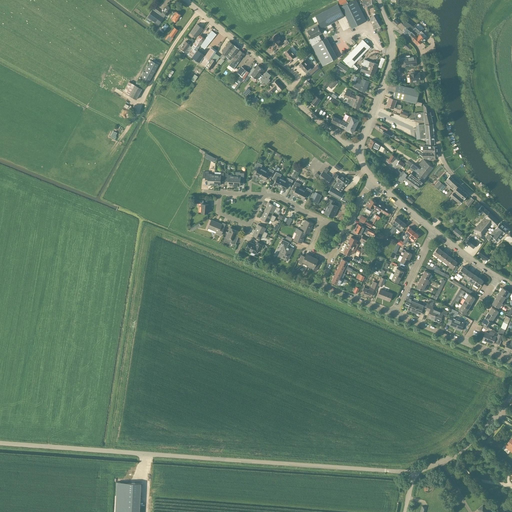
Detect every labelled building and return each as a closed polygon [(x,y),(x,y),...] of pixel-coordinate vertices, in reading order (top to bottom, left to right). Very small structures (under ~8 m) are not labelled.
[(366,21),(356,0),(355,0),(350,2),(349,0),(346,2),(345,0),(339,0),(343,6),(341,7),(352,28),(366,21)] [(343,14),(339,6),(338,4),(315,16),(322,29),(345,16),(343,14)] [(168,15),(172,9),(168,5),(166,8),(165,8),(164,8),(163,8),(162,9),(162,10),(162,11),(163,12),(162,13),(160,12),(159,14),(153,10),(147,18),(153,22),(153,21),(159,25),(164,18),(164,17),(166,14),(168,15)] [(176,11),(168,22),(173,25),(175,22),(176,22),(181,15),(176,11)] [(375,28),(382,24),(376,14),(373,15),(372,16),(369,18),(371,22),(374,20),(375,23),(373,25),(375,28)] [(414,28),(415,28),(409,24),(405,21),(401,26),(406,29),(405,30),(404,30),(403,31),(403,32),(408,36),(409,36),(414,28)] [(159,29),(163,33),(168,25),(165,23),(164,26),(162,25),(161,28),(160,27),(159,29)] [(197,37),(203,28),(197,24),(191,33),(197,37)] [(323,66),(326,64),(338,58),(327,38),(322,40),(319,35),(322,33),(321,31),(317,25),(307,31),(311,38),(308,40),(310,43),(323,66)] [(173,37),(178,30),(174,27),(169,35),(168,34),(165,39),(170,42),(173,38),(173,37)] [(409,36),(411,38),(415,34),(416,35),(418,32),(419,32),(414,28),(409,36)] [(212,31),(207,37),(200,45),(205,49),(211,41),(216,34),(212,31)] [(419,33),(419,32),(418,32),(416,35),(415,34),(411,38),(418,44),(421,41),(422,42),(427,37),(421,31),(419,33)] [(191,47),(192,47),(188,54),(187,54),(192,57),(205,39),(200,35),(191,47)] [(287,39),(282,43),(276,35),(269,41),(276,49),(281,45),(284,48),(289,42),(287,39)] [(350,67),(353,69),(355,72),(358,68),(356,66),(355,66),(353,64),(370,47),(363,40),(343,60),(350,67)] [(189,45),(190,45),(191,43),(189,42),(188,43),(186,41),(180,48),(182,49),(185,51),(188,54),(192,47),(191,47),(189,45)] [(223,51),(224,52),(219,57),(223,60),(234,45),(230,42),(223,51)] [(231,60),(239,49),(235,45),(229,53),(226,56),(231,60)] [(204,58),(201,63),(206,67),(209,62),(209,61),(216,51),(217,50),(212,47),(211,48),(204,57),(204,58)] [(285,53),(290,60),(292,58),(294,60),(298,56),(296,54),(295,55),(290,49),(285,53)] [(192,57),(197,60),(200,62),(205,55),(202,53),(198,50),(192,57)] [(234,68),(239,61),(245,54),(240,50),(229,65),(234,68)] [(310,67),(304,61),(306,59),(309,56),(307,54),(299,61),(301,63),(299,65),(305,72),(306,73),(311,69),(310,67)] [(402,67),(417,65),(416,57),(401,58),(402,67)] [(210,70),(216,62),(212,58),(206,67),(210,70)] [(374,75),(378,64),(371,62),(370,62),(364,59),(363,63),(362,62),(361,64),(362,64),(362,65),(363,65),(360,70),(366,73),(366,72),(374,75)] [(149,82),(158,64),(151,61),(142,78),(149,82)] [(336,67),(345,74),(348,68),(339,62),(336,67)] [(250,77),(251,75),(257,79),(264,70),(258,65),(254,71),(251,69),(247,75),(250,77)] [(317,65),(309,72),(312,76),(320,69),(317,65)] [(241,66),(237,72),(240,75),(241,76),(236,82),(236,81),(232,86),(234,88),(238,83),(239,84),(249,72),(245,69),(241,66)] [(268,78),(271,75),(267,72),(258,81),(262,84),(264,82),(266,84),(270,80),(268,78)] [(417,73),(417,72),(411,73),(411,74),(406,75),(407,83),(421,81),(420,73),(417,73)] [(365,92),(369,82),(362,79),(357,77),(353,87),(359,89),(358,89),(365,92)] [(267,89),(267,90),(263,94),(267,97),(271,93),(277,88),(280,91),(284,88),(277,80),(267,89)] [(332,80),(327,87),(331,90),(336,84),(332,80)] [(137,100),(143,89),(129,82),(123,92),(137,100)] [(397,84),(394,97),(416,103),(415,105),(421,106),(422,102),(416,102),(420,90),(397,84)] [(344,96),(348,98),(347,102),(350,104),(349,105),(352,106),(359,109),(363,97),(357,95),(356,96),(354,95),(355,93),(352,92),(347,90),(344,96)] [(326,97),(331,101),(331,102),(337,106),(338,105),(339,103),(333,98),(328,94),(326,97)] [(316,106),(321,99),(315,95),(310,101),(316,106)] [(394,108),(394,107),(401,110),(401,105),(398,104),(397,105),(395,105),(397,100),(389,97),(386,106),(394,108)] [(429,104),(427,104),(423,104),(424,112),(415,113),(416,120),(424,121),(425,123),(433,123),(429,104)] [(331,122),(346,130),(353,133),(359,120),(352,117),(349,116),(346,122),(342,120),(334,116),(331,122)] [(435,144),(435,143),(433,124),(419,125),(419,131),(416,131),(417,139),(425,138),(426,141),(427,141),(427,143),(435,144)] [(375,148),(379,150),(379,151),(383,152),(384,148),(381,146),(372,140),(368,147),(374,149),(375,148)] [(438,153),(428,153),(423,152),(423,158),(425,158),(425,159),(429,160),(432,160),(432,158),(438,158),(438,153)] [(395,182),(395,181),(397,179),(398,180),(401,176),(396,173),(395,175),(394,174),(391,172),(393,170),(380,160),(374,167),(387,178),(391,174),(389,176),(385,180),(391,186),(395,182)] [(396,165),(401,169),(404,164),(399,160),(396,165)] [(413,170),(416,167),(412,164),(408,160),(405,164),(413,170)] [(433,167),(426,162),(423,160),(419,165),(422,167),(420,169),(417,173),(424,179),(433,167)] [(253,169),(257,171),(254,175),(259,178),(264,169),(261,168),(262,165),(257,162),(253,169)] [(317,178),(326,185),(332,177),(326,173),(329,169),(327,167),(324,171),(323,170),(317,178)] [(268,168),(267,171),(264,169),(259,178),(265,181),(267,177),(270,178),(274,171),(268,168)] [(421,184),(425,179),(413,171),(410,176),(421,184)] [(208,184),(214,185),(215,174),(209,174),(209,172),(206,172),(205,178),(208,178),(208,184)] [(224,173),(221,173),(215,172),(215,174),(214,185),(220,185),(221,179),(224,179),(224,173)] [(272,179),(276,181),(274,185),(279,188),(283,179),(280,177),(281,175),(276,172),(272,179)] [(227,186),(234,186),(234,175),(228,175),(228,173),(225,173),(225,179),(228,179),(227,186)] [(336,179),(341,183),(342,183),(344,180),(344,179),(345,178),(339,174),(339,175),(335,173),(332,176),(336,179)] [(404,179),(407,175),(404,173),(401,177),(401,176),(399,179),(402,182),(404,179)] [(240,176),(234,175),(234,186),(240,186),(240,180),(243,180),(244,174),(240,174),(240,176)] [(418,189),(421,185),(407,175),(404,179),(418,189)] [(456,188),(458,184),(450,176),(447,179),(445,182),(453,189),(455,187),(456,188)] [(288,178),(286,180),(283,179),(279,188),(284,191),(286,186),(289,188),(293,180),(288,178)] [(345,178),(344,179),(344,180),(342,183),(341,183),(337,188),(339,189),(340,187),(343,189),(349,181),(345,178)] [(439,189),(443,185),(439,181),(435,185),(439,189)] [(292,189),(295,191),(293,195),(298,198),(302,189),(299,187),(301,184),(295,182),(292,189)] [(307,187),(305,190),(302,189),(298,198),(303,200),(305,196),(308,197),(312,190),(307,187)] [(346,195),(344,194),(331,187),(328,192),(341,200),(343,200),(346,195)] [(464,199),(467,195),(458,187),(450,195),(460,203),(464,199)] [(319,204),(323,196),(315,192),(315,193),(312,192),(310,197),(312,198),(311,200),(319,204)] [(414,201),(409,196),(405,200),(411,204),(414,201)] [(469,206),(474,200),(471,197),(466,203),(469,206)] [(333,218),(338,207),(333,205),(335,201),(328,198),(327,201),(329,203),(324,213),(333,218)] [(375,207),(377,203),(371,199),(367,205),(373,209),(374,207),(375,207)] [(202,204),(201,213),(208,214),(209,204),(203,204),(204,200),(197,200),(196,203),(202,204)] [(266,208),(274,212),(275,209),(279,211),(280,208),(277,206),(269,203),(266,208)] [(377,203),(375,207),(379,210),(378,212),(377,212),(374,218),(376,219),(379,214),(381,211),(384,206),(377,203)] [(482,219),(489,212),(482,205),(478,210),(481,213),(479,216),(482,219)] [(384,206),(381,211),(388,215),(390,210),(384,206)] [(264,214),(275,219),(276,217),(272,215),(274,212),(266,208),(264,214)] [(474,230),(478,233),(475,236),(478,237),(480,235),(481,236),(492,223),(494,225),(499,221),(490,213),(474,230)] [(275,219),(264,214),(261,219),(268,223),(270,220),(273,222),(275,219)] [(397,216),(392,221),(397,225),(401,220),(397,216)] [(222,224),(211,220),(208,228),(217,231),(216,233),(221,235),(224,228),(221,227),(222,224)] [(306,232),(306,233),(309,234),(313,223),(305,220),(303,226),(302,226),(300,229),(300,230),(306,232)] [(397,225),(395,228),(397,229),(400,232),(402,229),(406,224),(401,220),(397,225)] [(508,230),(507,229),(500,223),(490,235),(488,239),(490,241),(493,237),(498,241),(503,234),(504,235),(508,230)] [(255,230),(266,236),(268,233),(264,231),(266,228),(258,224),(255,230)] [(358,224),(354,231),(361,234),(363,231),(367,233),(367,232),(369,229),(365,227),(358,224)] [(408,234),(405,237),(406,237),(407,237),(408,238),(410,236),(414,231),(409,227),(405,232),(408,234)] [(237,239),(235,238),(238,231),(230,228),(227,237),(232,239),(230,243),(235,245),(237,239)] [(302,243),(306,233),(306,232),(300,230),(300,229),(297,228),(295,232),(297,233),(294,239),(302,243)] [(266,236),(255,230),(253,235),(260,239),(262,236),(265,238),(266,236)] [(414,231),(410,236),(415,240),(419,235),(414,231)] [(356,249),(358,244),(356,243),(357,240),(351,237),(347,245),(356,249)] [(470,238),(466,243),(474,248),(477,243),(470,238)] [(281,243),(284,245),(283,248),(282,248),(278,256),(286,260),(289,253),(291,254),(293,249),(288,246),(289,243),(282,239),(281,243)] [(261,250),(263,245),(257,242),(255,245),(249,242),(246,249),(256,254),(258,249),(261,250)] [(347,245),(344,253),(350,256),(351,253),(354,254),(356,249),(347,245)] [(438,257),(443,251),(438,247),(433,253),(438,257)] [(403,256),(410,259),(412,253),(403,249),(402,251),(404,253),(403,256)] [(478,253),(488,261),(491,257),(480,249),(478,253)] [(443,261),(448,255),(443,251),(438,257),(443,261)] [(301,265),(303,262),(308,265),(312,256),(307,254),(305,256),(302,255),(298,262),(298,263),(301,265)] [(448,264),(453,258),(448,255),(443,261),(448,264)] [(320,264),(317,262),(318,259),(312,256),(308,265),(307,267),(313,269),(317,271),(320,264)] [(410,259),(403,256),(400,262),(407,265),(410,259)] [(453,258),(448,264),(453,268),(458,262),(453,258)] [(345,267),(347,268),(348,267),(348,266),(346,265),(348,261),(343,259),(340,264),(345,267)] [(344,274),(346,270),(347,268),(345,267),(340,264),(337,270),(342,273),(344,274)] [(464,276),(468,270),(463,266),(458,273),(464,276)] [(394,274),(401,277),(404,271),(397,268),(394,274)] [(334,276),(339,278),(342,273),(337,270),(334,276)] [(425,270),(422,276),(429,279),(432,274),(425,270)] [(468,270),(464,276),(469,280),(473,273),(468,270)] [(474,283),(478,277),(473,273),(469,280),(474,283)] [(401,277),(394,274),(391,279),(398,283),(401,277)] [(342,282),(344,282),(345,279),(343,278),(342,280),(339,278),(334,276),(331,282),(336,284),(337,284),(339,285),(340,285),(342,282)] [(422,276),(419,282),(426,285),(429,279),(422,276)] [(478,277),(474,283),(479,287),(484,281),(478,277)] [(373,281),(371,287),(376,289),(379,283),(373,281)] [(419,282),(417,287),(420,289),(423,290),(424,290),(425,291),(426,290),(424,289),(426,285),(419,282)] [(499,293),(505,297),(509,292),(502,287),(499,293)] [(371,297),(374,290),(370,288),(369,289),(364,288),(362,293),(371,297)] [(390,301),(393,294),(381,289),(378,297),(390,301)] [(502,302),(505,297),(499,293),(496,298),(502,302)] [(465,299),(472,303),(475,298),(468,294),(465,299)] [(406,305),(409,307),(408,309),(414,312),(418,302),(413,301),(414,298),(409,296),(406,305)] [(502,302),(496,298),(492,304),(499,308),(502,302)] [(430,299),(428,304),(426,310),(430,311),(428,317),(434,320),(437,310),(433,308),(434,306),(432,306),(434,300),(430,299)] [(460,303),(462,305),(462,304),(468,308),(472,303),(465,299),(462,304),(460,303)] [(418,302),(414,312),(420,314),(423,308),(426,310),(428,304),(423,302),(423,304),(418,302)] [(465,314),(468,308),(462,304),(462,305),(459,310),(465,314)] [(488,312),(495,316),(498,311),(492,307),(488,312)] [(437,310),(434,320),(440,322),(442,316),(446,318),(448,312),(443,310),(442,312),(437,310)] [(492,322),(495,316),(488,312),(485,318),(492,322)] [(461,331),(464,322),(453,318),(454,317),(450,315),(448,321),(451,323),(450,325),(457,328),(457,329),(461,331)] [(492,322),(485,318),(482,323),(488,327),(492,322)] [(496,336),(494,335),(495,333),(490,331),(489,333),(486,332),(482,340),(493,344),(494,340),(500,343),(503,336),(498,334),(497,337),(496,336)] [(139,511),(140,506),(142,506),(142,503),(140,503),(141,484),(117,482),(115,511),(139,511)]
